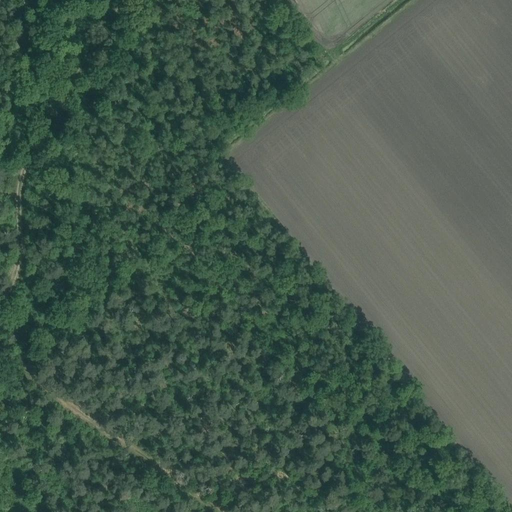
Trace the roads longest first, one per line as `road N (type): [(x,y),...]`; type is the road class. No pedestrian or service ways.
road 1 (track): [(125,0),(22,160),(23,255),(0,306)]
road 2 (track): [(227,511),(0,355)]
